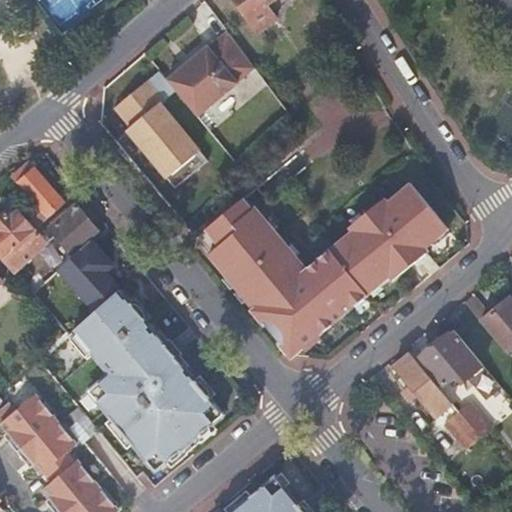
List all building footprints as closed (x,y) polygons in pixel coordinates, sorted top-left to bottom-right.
[(274,0),(236,0),(258,32),(277,18),(268,5),(274,0)] [(511,0),(478,0),(511,23),(511,0)] [(254,65),(229,31),(208,47),(207,46),(168,79),(197,116),(237,82),(237,81),(254,65)] [(162,103),(165,100),(149,80),(116,106),(131,126),(127,129),(175,188),(207,160),(162,103)] [(10,174),(36,203),(49,218),(80,192),(74,184),(66,191),(61,196),(54,188),(34,167),(29,172),(22,164),(10,174)] [(233,207),(328,324),(388,274),(391,278),(416,257),(408,247),(417,240),(421,246),(445,226),(407,181),(380,204),(376,200),(345,228),(348,232),(305,268),(255,209),(251,213),(240,201),(233,207)] [(58,183),(54,188),(61,196),(66,191),(58,183)] [(0,256),(1,258),(36,228),(49,218),(36,203),(24,214),(19,211),(14,215),(7,210),(0,216),(0,256)] [(73,253),(98,232),(76,206),(52,227),(73,253)] [(222,246),(210,256),(239,290),(246,284),(279,323),(271,329),(291,352),(301,343),(317,330),(318,332),(328,324),(233,207),(208,229),(222,246)] [(36,228),(1,258),(14,272),(46,240),(36,228)] [(107,243),(100,233),(91,241),(98,250),(107,243)] [(408,247),(416,257),(425,250),(421,246),(417,240),(408,247)] [(44,270),(26,286),(32,293),(50,277),(44,270)] [(120,288),(128,281),(119,271),(98,290),(107,301),(120,288)] [(246,284),(239,290),(271,329),(279,323),(246,284)] [(187,368),(120,288),(107,301),(75,330),(111,372),(90,390),(121,428),(187,368)] [(492,313),(474,292),(465,301),(508,352),(511,348),(511,303),(508,299),(492,313)] [(430,330),(446,317),(439,310),(423,323),(430,330)] [(447,318),(446,317),(430,330),(438,340),(454,327),(447,318)] [(454,327),(438,340),(420,354),(444,383),(456,374),(462,381),(484,363),(454,327)] [(317,330),(301,343),(306,348),(321,336),(318,332),(317,330)] [(436,417),(452,404),(410,353),(393,367),(409,386),(402,392),(411,401),(418,396),(436,417)] [(215,401),(187,368),(121,428),(149,461),(215,401)] [(18,452),(58,420),(37,394),(2,424),(9,433),(14,438),(9,442),(18,452)] [(226,414),(215,401),(149,461),(158,472),(200,436),(226,414)] [(469,446),(480,437),(459,412),(447,422),(469,446)] [(53,482),(77,463),(69,453),(78,445),(58,420),(18,452),(27,463),(31,460),(36,466),(43,474),(44,473),(53,482)] [(14,438),(9,433),(5,436),(9,442),(14,438)] [(32,469),(36,466),(31,460),(27,463),(32,469)] [(47,495),(82,464),(79,461),(77,463),(53,482),(44,491),(47,495)] [(69,511),(99,485),(82,464),(47,495),(49,496),(51,498),(55,504),(51,508),(54,511),(69,511)] [(298,511),(303,508),(277,476),(234,511),(298,511)] [(93,511),(109,498),(99,485),(69,511),(93,511)] [(434,511),(457,511),(458,496),(419,495),(419,511),(434,511)] [(55,504),(51,498),(47,503),(51,508),(55,504)] [(119,511),(120,511),(109,498),(93,511),(119,511)]
